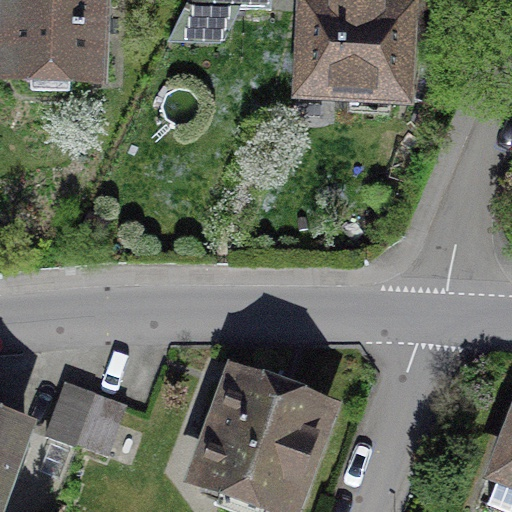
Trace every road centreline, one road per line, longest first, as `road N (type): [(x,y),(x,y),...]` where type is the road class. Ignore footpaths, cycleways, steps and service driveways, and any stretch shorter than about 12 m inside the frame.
road 1 (residential): [(427,297),(112,309),(0,322)]
road 2 (residential): [(427,297),(349,511)]
road 3 (residential): [(511,95),(427,297)]
